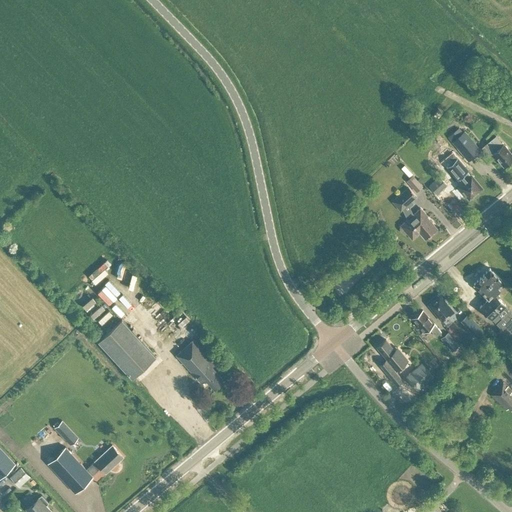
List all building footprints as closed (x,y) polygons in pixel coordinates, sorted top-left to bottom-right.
[(438,118),(443,113),(440,109),(435,114),(438,118)] [(462,132),(458,127),(447,136),(468,160),(481,150),(465,130),(462,132)] [(503,144),(496,135),(487,143),(494,151),(492,153),(496,158),(497,157),(504,165),(511,158),(511,154),(503,144)] [(470,175),(462,165),(457,169),(457,168),(448,175),(454,183),(459,179),(461,182),(458,185),(469,199),(482,188),(471,174),(470,175)] [(406,180),(415,191),(422,185),(412,174),(406,180)] [(433,175),(427,181),(430,184),(428,185),(436,193),(447,184),(439,175),(436,178),(433,175)] [(404,207),(416,196),(408,186),(395,197),(404,207)] [(424,238),(436,228),(426,216),(427,215),(420,206),(399,224),(401,226),(400,227),(400,230),(402,233),(405,233),(406,233),(412,239),(419,232),(424,238)] [(109,272),(104,266),(109,262),(106,258),(87,272),(95,283),(109,272)] [(126,270),(122,281),(129,284),(128,287),(136,290),(142,273),(123,267),(122,269),(126,270)] [(507,338),(508,336),(511,332),(511,311),(498,297),(499,295),(497,293),(499,291),(498,289),(504,282),(490,267),(474,283),(488,298),(479,306),(502,329),(499,331),(507,338)] [(146,300),(156,288),(151,284),(140,295),(146,300)] [(111,303),(115,299),(103,288),(99,292),(111,303)] [(94,316),(104,306),(91,294),(81,304),(94,316)] [(453,311),(441,296),(438,296),(433,300),(432,300),(429,302),(430,303),(428,304),(442,321),(453,311)] [(149,315),(160,306),(157,303),(146,312),(149,315)] [(468,315),(462,307),(457,312),(463,319),(468,315)] [(433,323),(422,310),(419,313),(418,312),(412,316),(413,317),(412,318),(423,331),(428,327),(435,336),(441,331),(433,322),(433,323)] [(98,340),(132,377),(156,356),(121,318),(98,340)] [(451,351),(459,345),(448,331),(440,337),(451,351)] [(216,362),(193,338),(175,354),(201,383),(205,379),(213,389),(224,379),(212,366),(216,362)] [(394,349),(385,339),(377,346),(387,358),(380,364),(396,384),(402,379),(395,370),(407,360),(397,347),(394,349)] [(509,381),(511,378),(511,366),(505,359),(496,368),(509,381)] [(418,390),(433,377),(421,363),(406,376),(418,390)] [(511,408),(511,395),(510,393),(511,390),(511,389),(503,381),(491,394),(497,400),(506,409),(508,407),(511,409),(511,408)] [(70,445),(79,437),(62,420),(54,427),(70,445)] [(86,469),(92,475),(100,467),(106,472),(123,456),(112,444),(95,460),(86,469)] [(75,492),(92,476),(92,475),(86,469),(65,446),(48,463),(75,492)] [(0,447),(0,474),(14,462),(0,447)] [(19,487),(30,476),(21,466),(9,476),(19,487)] [(48,502),(42,496),(27,510),(28,511),(52,511),(45,504),(48,502)]
